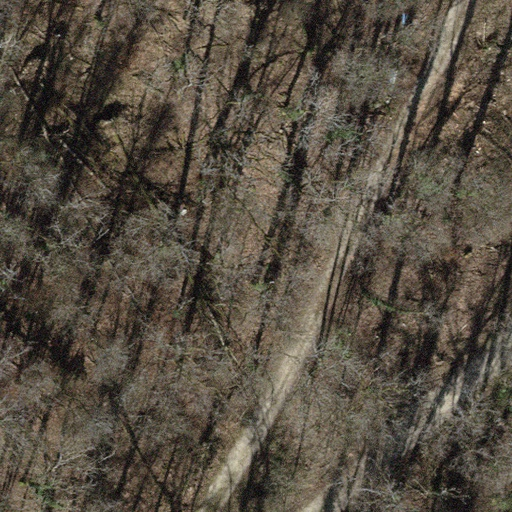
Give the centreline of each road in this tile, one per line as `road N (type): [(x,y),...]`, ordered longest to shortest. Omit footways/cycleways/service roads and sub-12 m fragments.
road 1 (track): [(198,511),(459,0)]
road 2 (track): [(312,511),(511,316)]
